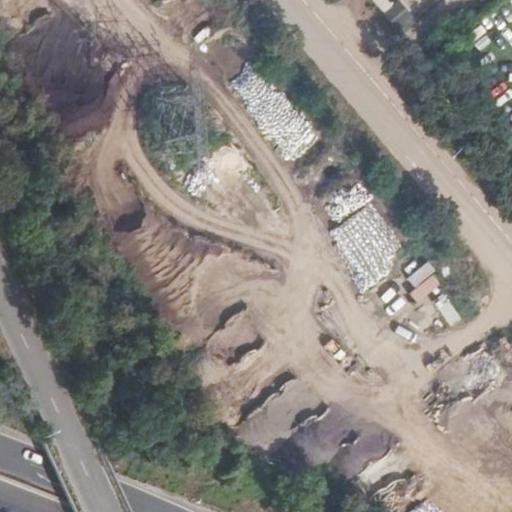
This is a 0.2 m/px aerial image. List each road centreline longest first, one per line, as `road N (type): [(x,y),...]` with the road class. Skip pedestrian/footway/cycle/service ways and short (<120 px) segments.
road 1 (secondary): [(511,268),(280,0)]
road 2 (secondary): [(0,288),(101,511)]
road 3 (motorway): [(146,511),(0,454)]
